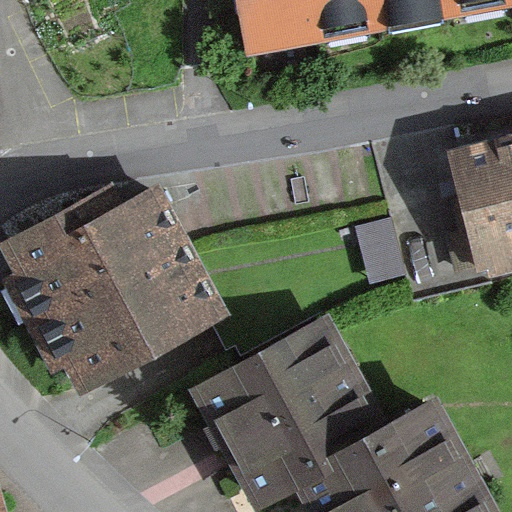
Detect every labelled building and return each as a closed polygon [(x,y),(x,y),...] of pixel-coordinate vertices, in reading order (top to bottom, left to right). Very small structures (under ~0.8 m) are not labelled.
[(228,0),(232,14),(249,11),(256,46),(311,36),(310,32),(483,0),(228,0)] [(511,141),(453,156),(472,231),(445,238),(453,270),(482,263),(485,275),(502,271),(499,259),(511,255),(511,141)] [(83,388),(215,317),(147,192),(111,211),(101,191),(4,243),(83,388)] [(376,437),(375,434),(316,325),(198,389),(258,501),(300,479),(376,437)] [(375,434),(376,437),(300,479),(317,511),(481,511),(425,407),(375,434)]
